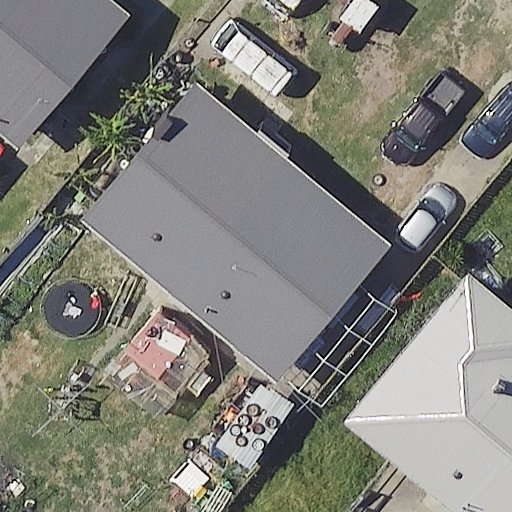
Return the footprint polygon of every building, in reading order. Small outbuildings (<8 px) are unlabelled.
[(138,6),(130,0),(0,0),(0,121),(24,142),(138,6)] [(399,234),(202,71),(86,211),(283,374),(399,234)] [(511,511),(511,294),(472,261),(347,411),(468,511),(511,511)] [(219,351),(162,304),(107,368),(164,416),(219,351)] [(298,396),(264,373),(221,440),(255,462),(298,396)]
